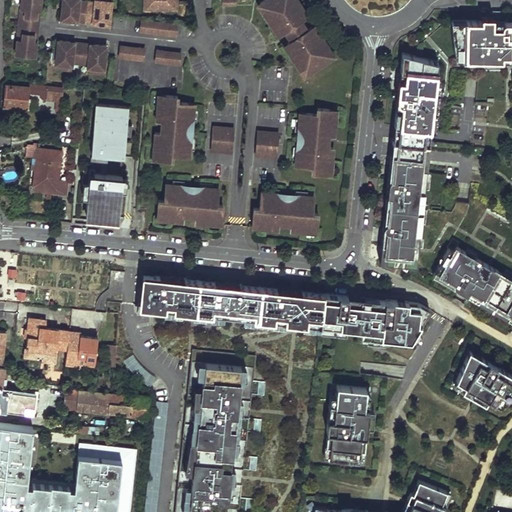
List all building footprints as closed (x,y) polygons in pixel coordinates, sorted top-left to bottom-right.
[(17,39),(15,54),(35,56),(37,41),(33,40),(34,34),(37,34),(39,17),(36,17),(37,10),(40,10),(41,0),(21,0),(21,8),(25,9),(25,16),(22,15),(21,24),(20,32),(23,32),(22,39),(17,39)] [(97,23),(109,24),(111,1),(105,0),(95,0),(95,2),(79,0),(62,0),(61,19),(73,20),(73,16),(97,18),(97,23)] [(144,0),(144,8),(174,9),(174,1),(177,1),(176,0),(144,0)] [(263,0),(260,3),(267,15),(265,16),(272,27),(275,25),(281,33),(284,31),(301,20),(305,17),(299,9),(302,7),(298,0),(263,0)] [(267,15),(260,3),(257,4),(265,16),(267,15)] [(308,15),(302,7),(299,9),(305,17),(308,15)] [(451,32),(454,53),(465,53),(465,59),(496,60),(496,55),(509,56),(510,60),(511,60),(511,21),(492,21),(492,17),(480,16),(480,21),(465,21),(465,24),(455,24),(455,32),(451,32)] [(141,19),(140,31),(176,35),(177,23),(141,19)] [(307,29),(301,20),(284,31),(291,40),(307,29)] [(465,21),(450,21),(451,32),(455,32),(455,24),(465,24),(465,21)] [(277,35),(281,33),(275,25),(272,27),(277,35)] [(314,25),(311,27),(317,36),(320,34),(314,25)] [(327,44),(320,34),(317,36),(311,27),(307,29),(291,40),(287,43),(293,52),(290,54),(296,64),(299,62),(307,74),(332,57),(324,46),(327,44)] [(70,41),(58,40),(55,63),(72,65),(72,62),(88,64),(88,67),(104,69),(107,45),(95,44),(94,48),(70,45),(70,41)] [(293,52),(287,43),(284,45),(290,54),(293,52)] [(139,47),(121,44),(119,57),(137,59),(139,47)] [(324,46),(332,57),(335,56),(327,44),(324,46)] [(181,52),(163,49),(162,62),(179,64),(181,52)] [(399,79),(394,125),(430,129),(431,118),(432,110),(433,100),(434,91),(435,81),(436,73),(431,72),(432,59),(402,52),(400,70),(402,70),(401,79),(399,79)] [(299,62),(296,64),(304,76),(307,74),(299,62)] [(64,86),(27,82),(27,84),(6,82),(4,104),(27,106),(29,92),(39,93),(41,95),(42,97),(44,97),(46,97),(47,96),(46,107),(62,109),(64,86)] [(193,116),(195,103),(177,101),(178,95),(161,94),(160,105),(157,105),(156,120),(162,121),(174,122),(173,133),(161,132),(155,132),(153,147),(156,148),(155,158),(172,160),(172,154),(190,156),(191,143),(189,142),(191,116),(193,116)] [(103,155),(124,156),(124,150),(125,138),(126,135),(126,124),(128,106),(95,103),(93,132),(100,132),(99,139),(92,139),(92,146),(103,147),(102,154),(103,155)] [(333,120),(334,109),(318,108),(317,113),(299,112),(298,125),(301,125),(298,152),(296,151),(295,165),(312,166),(312,172),(329,174),(330,163),(332,163),(334,147),(327,147),(315,145),(316,134),(328,135),(335,136),(336,120),(333,120)] [(174,122),(162,121),(161,132),(173,133),(174,122)] [(211,150),(232,152),(234,127),(213,125),(211,150)] [(394,125),(393,140),(429,144),(430,129),(394,125)] [(278,132),(258,130),(256,155),(276,156),(278,132)] [(328,135),(316,134),(315,145),(327,147),(328,135)] [(393,140),(391,155),(422,159),(421,166),(426,167),(429,144),(393,140)] [(100,173),(106,174),(108,158),(103,158),(103,155),(102,154),(103,147),(92,146),(91,154),(97,154),(97,158),(91,157),(90,169),(95,169),(95,163),(101,163),(100,173)] [(32,186),(56,187),(59,151),(36,148),(35,157),(34,164),(34,169),(32,186)] [(382,242),(387,243),(385,261),(416,264),(417,247),(412,247),(413,238),(418,239),(418,233),(419,234),(420,224),(415,223),(417,202),(422,203),(422,197),(423,197),(426,172),(425,172),(426,167),(421,166),(422,159),(391,155),(382,242)] [(87,197),(86,214),(88,214),(104,216),(118,217),(121,190),(122,177),(122,175),(106,174),(100,173),(94,173),(95,169),(90,169),(88,184),(87,197)] [(179,184),(166,182),(164,200),(159,199),(157,216),(168,217),(168,220),(183,221),(184,214),(185,203),(196,204),(195,215),(195,222),(210,223),(210,221),(221,222),(223,205),(217,204),(218,187),(205,186),(205,188),(179,186),(179,184)] [(274,192),(261,190),(260,208),(254,207),(252,224),(263,225),(263,227),(279,229),(279,222),(280,211),(292,212),(291,223),(290,230),(306,231),(306,229),(317,230),(318,213),(312,212),(314,195),(300,194),(300,196),(274,194),(274,192)] [(196,204),(185,203),(184,214),(195,215),(196,204)] [(292,212),(280,211),(279,222),(291,223),(292,212)] [(448,247),(433,274),(511,320),(511,284),(501,279),(504,274),(498,271),(498,270),(477,258),(472,255),(469,260),(463,256),(465,251),(457,246),(454,251),(448,247)] [(477,258),(465,251),(463,256),(469,260),(472,255),(477,258)] [(511,278),(498,270),(498,271),(504,274),(501,279),(511,284),(511,278)] [(159,273),(144,272),(140,305),(168,308),(199,311),(224,314),(261,318),(286,321),(320,324),(324,292),(288,288),(288,293),(276,291),(277,287),(226,281),(226,286),(214,284),(215,279),(171,275),(171,279),(159,278),(159,273)] [(324,291),(324,292),(320,324),(346,327),(358,328),(361,302),(347,300),(348,294),(324,291)] [(385,298),(348,294),(347,300),(361,302),(358,328),(361,329),(360,335),(380,337),(385,298)] [(397,300),(385,298),(380,337),(410,341),(413,337),(421,323),(429,308),(418,302),(405,301),(404,307),(397,306),(397,300)] [(26,348),(25,355),(36,356),(37,348),(46,349),(45,360),(55,361),(56,349),(57,346),(67,347),(69,334),(69,331),(45,328),(46,320),(29,318),(28,328),(30,328),(29,336),(27,336),(26,348)] [(423,324),(421,323),(413,337),(422,338),(423,324)] [(320,324),(320,331),(346,334),(346,327),(320,324)] [(79,335),(69,334),(67,347),(67,351),(65,368),(77,369),(78,360),(85,361),(85,364),(94,365),(97,337),(79,335)] [(116,349),(106,348),(105,361),(115,362),(116,349)] [(256,355),(192,348),(174,511),(238,511),(239,511),(251,511),(252,498),(240,497),(244,469),(255,471),(257,457),(244,456),(247,431),(259,433),(261,419),(249,418),(252,394),(264,395),(265,382),(253,380),(256,355)] [(482,356),(469,349),(467,354),(479,361),(482,356)] [(511,387),(511,374),(482,356),(479,361),(467,354),(456,380),(465,385),(462,390),(470,395),(472,391),(478,395),(476,398),(485,403),(488,398),(497,403),(504,391),(509,393),(511,387)] [(1,363),(0,362),(0,406),(34,410),(37,391),(5,387),(6,384),(8,364),(1,363)] [(456,380),(454,385),(462,390),(465,385),(456,380)] [(365,394),(366,387),(336,385),(335,396),(333,419),(327,418),(326,431),(327,431),(326,446),(330,447),(329,458),(328,458),(358,462),(358,461),(360,450),(364,450),(366,434),(362,434),(362,428),(366,428),(368,408),(364,408),(365,394)] [(56,406),(132,413),(135,393),(109,390),(109,392),(58,386),(56,406)] [(497,403),(500,405),(511,394),(511,387),(509,393),(504,391),(497,403)] [(132,413),(145,414),(147,400),(147,394),(135,393),(132,413)] [(335,396),(330,395),(327,418),(333,419),(335,396)] [(158,401),(147,400),(145,414),(156,415),(158,401)] [(0,511),(129,511),(137,448),(79,441),(74,482),(27,477),(33,425),(0,421),(0,511)] [(76,431),(88,432),(89,424),(77,423),(76,431)] [(88,432),(100,433),(101,426),(89,424),(88,432)] [(446,491),(418,480),(413,493),(409,492),(406,501),(411,503),(408,511),(443,511),(445,506),(441,505),(446,491)] [(445,506),(451,493),(446,491),(441,505),(445,506)] [(401,511),(389,511),(353,510),(352,511),(408,511),(411,503),(406,501),(401,511)]
